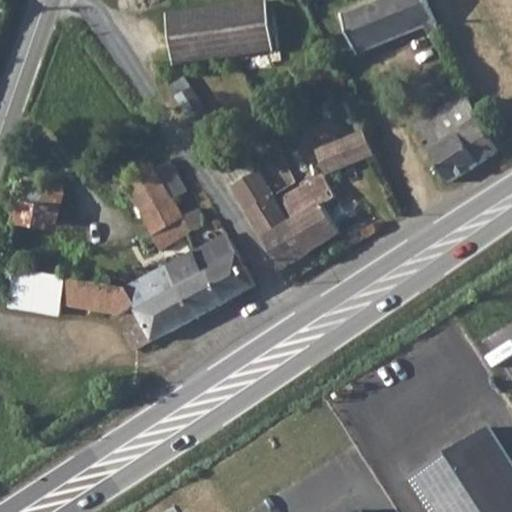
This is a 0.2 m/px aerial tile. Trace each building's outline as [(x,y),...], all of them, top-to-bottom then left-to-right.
[(436,29),(419,0),(378,0),(338,22),(359,57),(415,25),(423,36),(436,29)] [(255,2),(207,6),(211,51),(220,56),(259,52),(255,2)] [(207,6),(161,10),(166,63),(220,56),(211,51),(207,6)] [(508,152),(473,95),(426,120),(457,176),(508,152)] [(371,131),(322,146),(330,171),(379,157),(371,131)] [(128,190),(144,217),(176,199),(175,196),(154,161),(113,185),(118,195),(128,190)] [(263,177),(236,197),(283,267),(310,250),(281,204),(274,195),(263,177)] [(20,245),(63,249),(68,202),(52,200),(54,181),(26,178),(20,245)] [(303,192),(281,204),(310,250),(341,229),(329,208),(342,198),(329,180),(305,195),(303,192)] [(186,215),(184,216),(194,232),(206,225),(206,216),(201,207),(186,215)] [(184,216),(153,234),(161,247),(162,251),(189,235),(194,232),(184,216)] [(197,249),(196,250),(207,270),(209,270),(227,302),(257,285),(228,233),(197,249)] [(196,250),(168,265),(197,318),(227,302),(209,270),(207,270),(196,250)] [(69,277),(64,305),(119,315),(136,306),(145,323),(126,333),(135,350),(164,336),(197,318),(168,265),(127,287),(69,277)] [(511,511),(511,465),(486,425),(408,476),(430,511),(511,511)]
